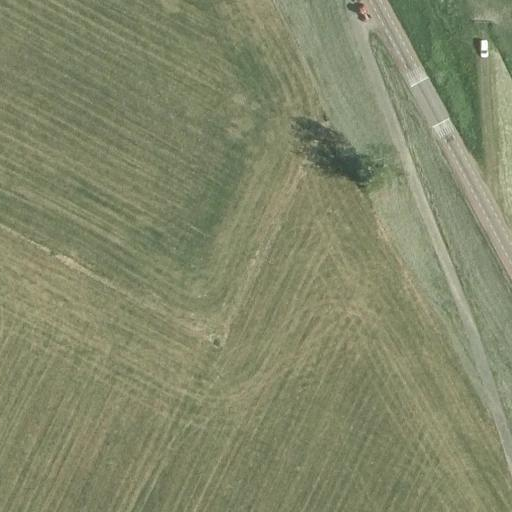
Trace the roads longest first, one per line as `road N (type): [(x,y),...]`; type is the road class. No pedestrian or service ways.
road 1 (track): [(372,0),(362,9),(361,45),(511,458)]
road 2 (tertiary): [(511,256),(373,0)]
